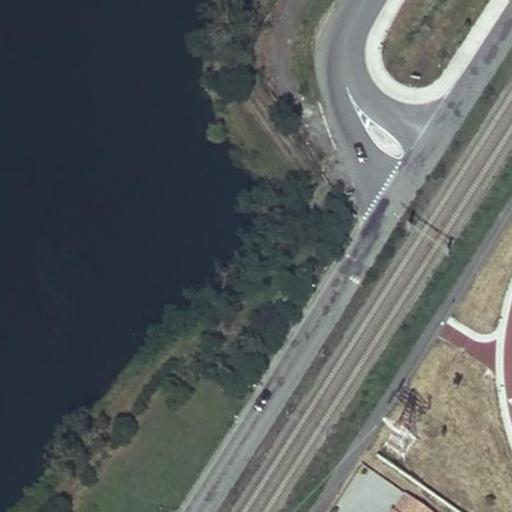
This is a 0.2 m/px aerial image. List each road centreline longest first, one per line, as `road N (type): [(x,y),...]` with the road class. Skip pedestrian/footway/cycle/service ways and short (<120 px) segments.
road 1 (unclassified): [(193,511),(403,186)]
road 2 (residential): [(370,160),(334,167),(283,90),(278,39),(298,0)]
road 3 (unclassified): [(433,139),(511,18)]
